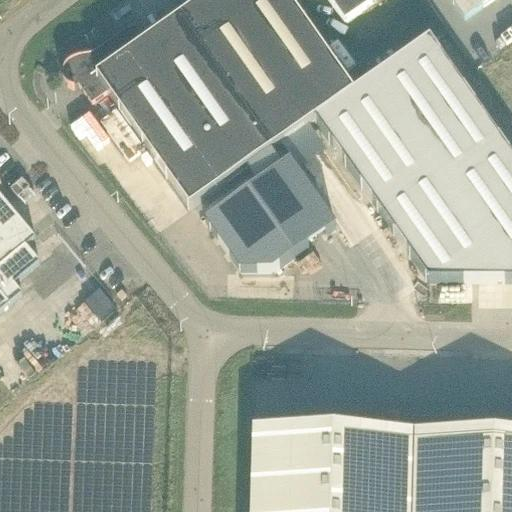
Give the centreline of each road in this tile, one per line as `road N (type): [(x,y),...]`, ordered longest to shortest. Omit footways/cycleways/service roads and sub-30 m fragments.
road 1 (unclassified): [(200,339),(0,88)]
road 2 (unclassified): [(511,340),(267,333),(200,339)]
road 3 (unclassified): [(197,511),(200,339)]
road 4 (unknown): [(0,326),(102,217)]
